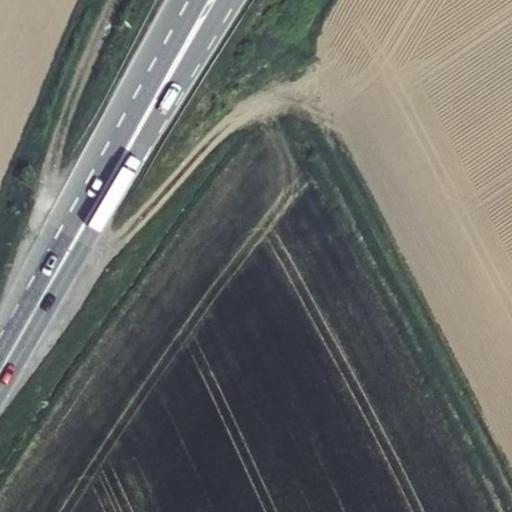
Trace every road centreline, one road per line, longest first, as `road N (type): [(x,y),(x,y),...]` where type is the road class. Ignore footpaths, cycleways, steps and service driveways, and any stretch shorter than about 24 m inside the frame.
road 1 (primary): [(65,256),(226,0)]
road 2 (unknown): [(107,190),(159,209),(234,133),(271,112),(323,110),(354,143)]
road 3 (primary): [(198,0),(65,256)]
road 4 (primary): [(65,256),(0,372)]
